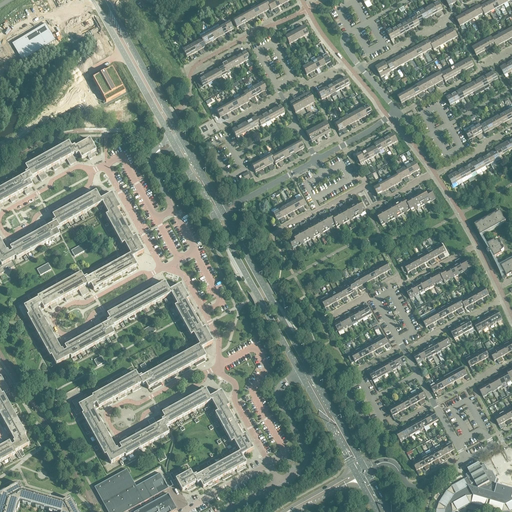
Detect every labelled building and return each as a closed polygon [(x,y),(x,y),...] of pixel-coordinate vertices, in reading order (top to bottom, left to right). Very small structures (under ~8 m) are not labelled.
[(281,6),(277,0),(273,0),(272,1),(278,12),(280,11),(278,8),(281,6)] [(287,7),(283,0),(277,0),(281,6),(283,5),(285,8),(287,7)] [(454,4),(451,0),(445,0),(451,10),(453,9),(451,5),(454,4)] [(500,9),(495,0),(492,0),(493,1),(490,3),(494,10),(498,8),(499,9),(500,9)] [(504,5),(501,0),(495,0),(500,9),(501,8),(501,7),(504,5)] [(278,12),(272,1),(267,4),(271,11),(274,10),(276,13),(278,12)] [(494,10),(490,3),(487,4),(485,1),(484,2),(490,14),(492,13),(491,12),(494,10)] [(271,11),(267,4),(266,2),(261,5),(265,12),(268,11),(270,14),(272,13),(271,11)] [(443,10),(439,2),(435,4),(434,3),(433,4),(440,16),(442,15),(440,12),(443,10)] [(490,14),(484,2),(482,3),(483,6),(481,8),(484,14),(485,16),(488,14),(489,15),(490,14)] [(440,16),(433,4),(432,5),(432,6),(429,8),(433,15),(436,14),(438,17),(440,16)] [(484,14),(481,8),(480,6),(477,8),(475,4),(473,5),(480,17),(481,17),(481,16),(484,14)] [(265,12),(261,5),(256,7),(262,18),(264,17),(262,14),(265,12)] [(480,17),(473,5),(471,6),(473,10),(470,11),(474,19),(478,17),(479,18),(480,17)] [(262,18),(256,7),(251,10),(256,18),(259,16),(260,19),(262,18)] [(430,21),(424,10),(423,8),(418,10),(419,13),(424,21),(426,19),(428,23),(430,21)] [(429,8),(424,10),(430,21),(432,20),(430,17),(433,15),(429,8)] [(474,19),(470,11),(467,13),(466,9),(464,10),(470,23),(472,22),(471,21),(474,19)] [(256,18),(251,10),(247,12),(253,23),(255,22),(253,19),(256,18)] [(424,21),(419,13),(418,10),(413,13),(414,15),(415,16),(421,27),(423,26),(421,22),(424,21)] [(470,23),(464,10),(462,11),(464,15),(461,16),(465,24),(468,22),(469,23),(470,23)] [(253,23),(247,12),(242,15),(246,23),(249,21),(251,25),(253,23)] [(246,23),(242,15),(237,18),(243,29),(245,28),(244,24),(246,23)] [(421,27),(415,16),(414,15),(409,17),(411,20),(415,28),(418,26),(420,29),(422,28),(421,27)] [(465,24),(461,16),(458,18),(456,15),(454,16),(460,27),(461,28),(462,27),(462,26),(465,24)] [(243,29),(237,18),(232,20),(237,28),(240,26),(242,30),(243,29)] [(412,34),(405,22),(406,21),(405,20),(400,23),(401,25),(406,33),(408,31),(410,35),(412,34)] [(411,20),(407,22),(407,21),(406,21),(405,22),(412,34),(414,33),(412,29),(415,28),(411,20)] [(233,30),(229,22),(224,25),(230,36),(232,35),(230,31),(233,30)] [(46,24),(12,44),(22,61),(56,41),(46,24)] [(230,36),(224,25),(219,27),(224,35),(226,34),(228,37),(230,36)] [(309,34),(304,26),(301,28),(299,25),(298,26),(304,37),(309,34)] [(406,33),(401,25),(398,27),(397,26),(396,27),(403,39),(405,38),(403,34),(406,33)] [(304,37),(298,26),(296,27),(297,30),(295,32),(299,39),(304,37)] [(458,37),(452,26),(449,27),(451,31),(449,32),(453,40),(456,38),(457,39),(458,38),(458,37)] [(224,35),(219,27),(215,30),(221,41),(223,40),(221,37),(224,35)] [(403,39),(396,27),(395,27),(395,29),(392,31),(396,38),(399,37),(401,40),(403,39)] [(221,41),(215,30),(210,33),(214,40),(217,39),(219,42),(221,41)] [(299,39),(295,32),(292,33),(290,30),(288,31),(294,42),(299,39)] [(453,40),(449,32),(446,34),(444,30),(442,31),(449,44),(450,43),(449,42),(453,40)] [(294,42),(288,31),(286,32),(288,35),(285,37),(289,45),(294,42)] [(396,38),(392,31),(389,32),(388,31),(387,32),(387,33),(393,44),(395,43),(393,40),(396,38)] [(449,44),(442,31),(440,33),(442,36),(439,38),(443,45),(447,43),(447,44),(449,44)] [(511,43),(511,41),(506,31),(504,31),(505,32),(502,34),(506,42),(509,40),(511,44),(511,43)] [(214,40),(210,33),(205,35),(211,47),(213,45),(211,42),(214,40)] [(506,42),(502,34),(498,36),(498,35),(496,36),(503,48),(505,47),(503,44),(506,42)] [(211,47),(205,35),(200,38),(201,40),(205,46),(205,45),(207,44),(209,48),(211,47)] [(443,45),(439,38),(436,39),(435,36),(433,37),(439,49),(441,48),(440,47),(443,45)] [(503,48),(496,36),(495,37),(496,38),(492,40),(495,46),(496,47),(499,46),(501,49),(503,48)] [(439,49),(433,37),(431,38),(433,41),(430,43),(433,49),(434,50),(437,49),(438,50),(439,49)] [(495,46),(492,40),(491,38),(488,40),(487,39),(486,39),(493,52),(495,50),(493,47),(495,46)] [(433,49),(430,43),(429,41),(426,43),(424,39),(422,40),(429,52),(430,52),(430,51),(433,49)] [(493,52),(486,39),(484,40),(485,41),(482,43),(486,51),(489,49),(491,53),(493,52)] [(206,47),(205,45),(205,46),(201,40),(197,42),(203,53),(205,52),(203,49),(206,47)] [(429,52),(422,40),(420,41),(422,45),(419,46),(423,54),(427,52),(428,53),(429,52)] [(203,53),(197,42),(192,45),(196,53),(199,51),(201,55),(203,53)] [(486,51),(482,43),(478,45),(478,44),(476,45),(483,57),(485,56),(483,52),(486,51)] [(423,54),(419,46),(416,48),(415,44),(413,46),(419,58),(421,57),(420,56),(423,54)] [(196,53),(192,45),(187,48),(193,59),(195,58),(193,54),(196,53)] [(483,57),(476,45),(475,45),(476,46),(472,48),(476,56),(479,54),(481,58),(483,57)] [(419,58),(413,46),(411,47),(413,50),(410,52),(414,59),(417,57),(418,58),(419,58)] [(193,59),(187,48),(182,50),(187,58),(189,56),(191,60),(193,59)] [(250,59),(246,52),(243,53),(241,50),(239,51),(245,62),(250,59)] [(414,59),(410,52),(407,53),(405,50),(403,51),(410,63),(411,62),(410,61),(414,59)] [(245,62),(239,51),(237,52),(239,56),(236,57),(240,65),(245,62)] [(410,63),(403,51),(401,52),(403,55),(400,57),(404,64),(408,62),(408,64),(410,63)] [(240,65),(236,57),(233,59),(231,55),(229,56),(235,67),(240,65)] [(330,62),(326,55),(321,58),(326,65),(328,64),(330,67),(332,66),(330,63),(330,62)] [(404,64),(400,57),(398,58),(396,55),(394,56),(400,68),(402,67),(401,66),(404,64)] [(235,67),(229,56),(227,57),(229,61),(226,62),(231,70),(235,67)] [(400,68),(394,56),(392,57),(394,60),(391,62),(395,70),(398,68),(399,69),(400,68)] [(326,65),(321,58),(317,60),(323,71),(325,70),(323,67),(326,65)] [(474,66),(470,59),(466,61),(466,60),(464,60),(471,73),(473,72),(471,68),(474,66)] [(231,70),(226,62),(223,64),(222,60),(220,61),(221,63),(226,73),(226,72),(231,70)] [(323,71),(317,60),(312,63),(316,70),(319,69),(321,72),(323,71)] [(395,70),(391,62),(388,64),(386,60),(384,61),(385,63),(391,73),(392,73),(392,71),(395,70)] [(471,73),(464,60),(463,61),(464,62),(460,64),(464,72),(467,70),(469,74),(471,73)] [(511,71),(511,67),(510,63),(507,65),(505,61),(503,62),(510,74),(511,74),(511,73),(511,71)] [(510,74),(503,62),(501,63),(503,67),(500,68),(504,76),(508,74),(509,75),(510,74)] [(226,73),(221,63),(219,64),(221,68),(218,69),(222,77),(227,74),(226,72),(226,73)] [(316,70),(312,63),(307,65),(313,76),(315,75),(313,72),(316,70)] [(391,73),(385,63),(375,68),(376,70),(374,71),(376,74),(378,73),(381,78),(391,73)] [(464,72),(460,64),(457,66),(456,65),(455,66),(462,78),(463,77),(462,73),(464,72)] [(313,76),(307,65),(302,68),(306,76),(309,74),(311,78),(313,76)] [(462,78),(455,66),(453,66),(454,68),(451,69),(455,77),(458,76),(460,79),(462,78)] [(222,77),(218,69),(215,71),(213,67),(211,69),(217,80),(222,77)] [(93,79),(94,82),(96,84),(97,86),(100,92),(101,93),(102,95),(104,98),(105,100),(106,102),(125,92),(112,68),(93,79)] [(498,80),(492,68),(492,69),(490,70),(492,73),(489,75),(493,82),(497,80),(497,82),(499,81),(498,80)] [(217,80),(211,69),(209,70),(211,73),(208,75),(213,82),(217,80)] [(455,77),(451,69),(447,71),(447,70),(445,71),(452,83),(454,82),(452,79),(455,77)] [(452,83),(445,71),(444,72),(445,73),(441,75),(444,81),(445,82),(448,81),(450,84),(452,83)] [(493,82),(489,75),(486,76),(484,72),(482,73),(489,86),(490,85),(490,84),(493,82)] [(213,82),(208,75),(206,76),(204,73),(202,74),(208,85),(213,82)] [(444,81),(441,75),(440,73),(437,75),(436,74),(435,74),(442,87),(444,86),(442,82),(444,81)] [(489,86),(482,73),(480,74),(482,78),(480,80),(485,90),(490,87),(489,86)] [(208,85),(202,74),(200,75),(202,78),(196,82),(200,89),(208,85)] [(442,87),(435,74),(434,75),(434,76),(431,78),(435,86),(438,84),(440,88),(442,87)] [(350,85),(346,77),(343,79),(341,75),(339,76),(345,88),(350,85)] [(345,88),(339,76),(337,77),(339,81),(336,82),(340,90),(345,88)] [(485,90),(480,80),(477,81),(474,77),(472,78),(480,93),(485,90)] [(435,86),(431,78),(427,80),(427,79),(425,80),(432,92),(434,91),(432,87),(435,86)] [(480,93),(472,78),(470,79),(473,83),(470,85),(474,93),(476,95),(480,93)] [(432,92),(425,80),(424,80),(425,82),(421,83),(425,91),(428,89),(430,93),(432,92)] [(340,90),(336,82),(333,84),(332,81),(330,82),(336,93),(340,90)] [(336,93),(330,82),(328,83),(330,86),(327,88),(331,95),(336,93)] [(267,90),(263,83),(258,85),(264,96),(266,95),(264,92),(267,90)] [(425,91),(421,83),(418,85),(417,84),(416,85),(423,97),(425,96),(423,93),(425,91)] [(474,93),(470,85),(467,87),(465,83),(463,84),(470,97),(471,96),(471,95),(474,93)] [(470,97),(463,84),(461,85),(463,89),(461,90),(465,98),(468,96),(469,97),(470,97)] [(257,95),(253,88),(251,85),(247,88),(248,90),(254,102),(256,100),(254,97),(257,95)] [(264,96),(258,85),(253,88),(257,95),(260,94),(262,98),(264,97),(264,96)] [(423,97),(416,85),(415,86),(415,87),(412,89),(416,96),(419,95),(421,98),(423,97)] [(331,95),(327,88),(324,89),(322,86),(320,87),(326,98),(331,95)] [(326,98),(320,87),(318,88),(320,91),(317,93),(321,101),(326,98)] [(465,98),(461,90),(458,92),(456,88),(454,90),(461,102),(462,101),(461,100),(465,98)] [(416,96),(412,89),(408,91),(408,89),(406,90),(413,102),(415,101),(413,98),(416,96)] [(254,102),(248,90),(243,93),(244,95),(248,101),(250,99),(252,103),(254,102)] [(413,102),(406,90),(405,91),(406,92),(402,94),(406,102),(409,100),(411,103),(413,102)] [(461,102),(454,90),(452,91),(454,94),(451,96),(455,103),(459,101),(459,102),(461,102)] [(315,103),(309,93),(306,94),(305,91),(300,94),(302,97),(299,98),(300,100),(305,108),(315,103)] [(406,102),(402,94),(399,96),(398,95),(397,95),(398,96),(397,97),(404,108),(404,107),(406,106),(404,103),(406,102)] [(455,103),(451,96),(448,97),(446,94),(445,95),(444,95),(450,106),(451,107),(452,106),(452,105),(455,103)] [(249,102),(248,101),(244,95),(240,97),(246,109),(248,107),(246,104),(249,102)] [(246,109),(240,97),(235,100),(239,108),(242,106),(244,110),(246,109)] [(305,108),(300,100),(299,98),(297,99),(295,97),(291,99),(292,102),(290,103),(295,113),(305,108)] [(236,114),(230,103),(229,100),(224,103),(225,105),(230,113),(232,112),(234,115),(236,114)] [(239,108),(235,100),(230,103),(236,114),(238,113),(236,109),(239,108)] [(285,113),(280,106),(278,107),(276,104),(274,105),(280,116),(285,113)] [(230,113),(225,105),(221,108),(227,119),(229,118),(227,115),(230,113)] [(280,116),(274,105),(272,106),(274,110),(271,111),(275,119),(280,116)] [(372,113),(368,106),(363,108),(367,116),(370,114),(372,118),(374,117),(372,113)] [(227,119),(221,108),(216,111),(220,118),(223,117),(225,120),(227,119)] [(367,116),(363,108),(358,111),(364,122),(366,121),(364,117),(367,116)] [(275,119),(271,111),(268,113),(266,109),(264,110),(270,121),(275,119)] [(270,121),(264,110),(262,111),(264,115),(261,116),(266,124),(270,121)] [(364,122),(358,111),(353,113),(358,121),(360,119),(362,123),(364,122)] [(510,125),(504,112),(502,113),(503,114),(500,116),(504,124),(507,122),(508,126),(510,125)] [(358,121),(353,113),(349,116),(355,127),(357,126),(355,123),(358,121)] [(260,125),(255,116),(254,114),(252,115),(254,118),(251,120),(255,127),(260,125)] [(266,124),(261,116),(259,118),(257,114),(255,116),(260,125),(261,127),(266,124)] [(355,127),(349,116),(344,119),(348,126),(351,125),(353,128),(355,127)] [(504,124),(500,116),(496,118),(495,117),(494,118),(501,130),(503,129),(501,125),(504,124)] [(255,127),(251,120),(248,121),(246,118),(244,119),(250,130),(255,127)] [(501,130),(494,118),(493,118),(493,119),(490,121),(494,129),(497,127),(499,131),(501,130)] [(250,130),(244,119),(242,120),(244,124),(241,125),(246,133),(250,130)] [(348,126),(344,119),(339,121),(345,132),(347,131),(345,128),(348,126)] [(345,132),(339,121),(334,124),(338,132),(341,130),(343,133),(345,132)] [(494,129),(490,121),(487,123),(486,122),(485,123),(491,135),(493,134),(491,131),(494,129)] [(331,133),(325,122),(316,128),(321,138),(324,137),(325,139),(330,137),(328,134),(331,133)] [(246,133),(241,125),(239,127),(237,123),(235,124),(241,135),(246,133)] [(491,135),(485,123),(483,124),(484,125),(481,126),(480,127),(484,133),(484,134),(487,133),(489,136),(491,135)] [(241,135),(235,124),(233,125),(235,129),(232,130),(236,138),(241,135)] [(481,139),(474,126),(473,125),(469,128),(470,130),(474,138),(477,136),(479,140),(481,139)] [(484,133),(480,127),(481,126),(480,125),(476,127),(476,126),(474,126),(481,139),(483,137),(481,134),(484,133)] [(321,138),(316,128),(306,133),(312,143),(314,142),(316,144),(320,142),(319,139),(321,138)] [(470,130),(467,132),(466,131),(465,132),(465,133),(471,144),(472,144),(473,143),(472,139),(474,138),(470,130)] [(398,142),(394,134),(391,136),(389,132),(387,133),(393,144),(398,142)] [(393,144),(387,133),(385,135),(387,138),(384,139),(388,147),(393,144)] [(388,147),(384,139),(381,141),(379,138),(377,139),(383,150),(388,147)] [(383,150),(377,139),(375,140),(377,143),(374,145),(375,147),(375,146),(379,152),(383,150)] [(96,152),(94,147),(90,140),(76,148),(75,146),(72,148),(75,155),(77,157),(79,156),(81,160),(87,156),(89,160),(96,157),(94,153),(96,152)] [(304,149),(300,141),(295,144),(301,155),(303,154),(301,150),(304,149)] [(75,155),(72,148),(71,147),(69,144),(69,143),(54,151),(61,163),(66,159),(70,166),(76,162),(73,156),(75,155)] [(508,152),(504,144),(501,146),(499,143),(497,144),(504,156),(506,155),(505,154),(508,152)] [(301,155),(295,144),(290,146),(295,154),(297,153),(299,156),(301,155)] [(504,156),(497,144),(496,145),(497,148),(494,150),(495,152),(496,151),(499,157),(502,155),(503,157),(504,156)] [(375,146),(375,147),(373,148),(371,145),(369,146),(375,157),(380,154),(379,152),(375,146)] [(295,154),(290,146),(286,149),(292,160),(292,161),(294,160),(292,156),(295,154)] [(375,157),(369,146),(367,147),(369,150),(366,152),(370,159),(375,157)] [(292,160),(286,149),(281,152),(285,159),(288,158),(290,162),(292,161),(292,160)] [(370,159),(366,152),(363,153),(361,150),(359,151),(366,162),(370,159)] [(499,157),(496,151),(495,152),(493,153),(491,150),(489,151),(496,163),(497,162),(496,161),(500,159),(499,157)] [(61,163),(54,151),(40,159),(46,171),(52,167),(54,171),(61,168),(58,164),(61,163)] [(366,162),(359,151),(357,152),(359,155),(356,157),(354,158),(356,162),(358,161),(361,165),(366,162)] [(496,163),(489,151),(487,152),(489,155),(486,157),(490,164),(494,162),(494,164),(496,163)] [(285,159),(281,152),(276,154),(283,166),(285,165),(282,161),(285,159)] [(275,163),(271,157),(272,157),(271,155),(270,155),(269,153),(264,156),(272,170),(274,169),(272,164),(274,163),(275,163)] [(283,166),(276,154),(272,157),(271,157),(275,163),(274,163),(275,165),(278,163),(281,167),(283,166)] [(490,164),(486,157),(483,158),(481,155),(479,156),(486,168),(487,167),(487,166),(490,164)] [(272,170),(264,156),(260,158),(261,160),(265,168),(268,167),(270,171),(272,170)] [(486,168),(479,156),(477,157),(479,160),(477,162),(481,170),(484,168),(485,169),(486,168)] [(265,168),(261,160),(260,158),(259,158),(255,160),(263,175),(265,174),(262,170),(265,168)] [(32,178),(38,175),(41,182),(48,178),(44,172),(46,171),(40,159),(25,167),(28,172),(27,173),(25,174),(26,175),(12,183),(18,195),(24,191),(26,195),(33,192),(30,188),(33,187),(30,181),(31,181),(33,180),(32,178)] [(263,175),(255,160),(250,163),(255,173),(258,172),(261,176),(263,175)] [(481,170),(477,162),(474,163),(472,160),(470,161),(477,173),(478,173),(477,172),(481,170)] [(477,173),(470,161),(468,162),(470,166),(467,167),(471,175),(475,173),(475,174),(477,173)] [(420,170),(416,162),(411,165),(417,176),(419,175),(417,172),(420,170)] [(417,176),(411,165),(406,168),(410,175),(413,174),(415,177),(417,176)] [(471,175),(467,167),(464,169),(462,165),(461,166),(468,179),(472,177),(471,175)] [(468,179),(461,166),(459,167),(460,171),(458,172),(463,182),(468,179)] [(410,175),(406,168),(401,170),(407,181),(409,180),(407,177),(410,175)] [(407,181),(401,170),(396,173),(397,175),(401,181),(403,179),(405,183),(407,181)] [(253,178),(250,173),(249,171),(242,176),(245,181),(250,179),(250,180),(253,178)] [(463,182),(458,172),(455,174),(453,171),(451,172),(458,185),(463,182)] [(458,185),(451,172),(449,173),(451,176),(448,178),(452,186),(451,186),(452,188),(458,185)] [(402,182),(401,181),(397,175),(393,177),(397,185),(400,183),(402,187),(404,186),(402,182)] [(397,185),(393,177),(388,180),(394,191),(396,190),(394,187),(397,185)] [(394,191),(388,180),(383,183),(387,190),(390,189),(392,192),(394,191)] [(18,195),(12,183),(0,189),(0,194),(4,202),(10,199),(12,203),(18,200),(16,196),(18,195)] [(387,190),(383,183),(378,185),(385,196),(386,195),(385,192),(387,190)] [(385,196),(378,185),(373,188),(378,196),(381,194),(383,197),(385,196)] [(436,199),(432,193),(430,189),(427,190),(429,193),(427,195),(431,202),(436,199)] [(431,202),(427,195),(425,191),(422,193),(421,190),(419,191),(421,194),(420,194),(426,204),(431,202)] [(120,209),(114,198),(112,194),(101,200),(96,192),(90,195),(88,191),(82,194),(85,198),(82,200),(88,212),(102,204),(108,215),(109,215),(117,210),(120,209)] [(426,204),(420,194),(418,191),(416,192),(418,195),(416,197),(421,207),(426,204)] [(421,207),(416,197),(413,198),(411,195),(410,196),(411,199),(417,210),(421,207)] [(417,210),(411,199),(410,199),(409,196),(407,197),(409,200),(406,202),(411,210),(410,210),(412,212),(417,210)] [(305,205),(301,198),(296,200),(302,211),(304,210),(302,207),(305,205)] [(411,210),(406,202),(405,200),(402,201),(401,198),(399,199),(401,202),(400,203),(406,213),(410,210),(411,210)] [(88,212),(82,200),(76,203),(73,199),(68,202),(70,206),(67,208),(73,220),(88,212)] [(302,211),(296,200),(292,203),(296,211),(299,209),(300,213),(302,211)] [(365,212),(359,202),(357,203),(355,200),(353,201),(355,204),(355,205),(360,215),(365,212)] [(406,213),(400,203),(398,200),(396,201),(398,204),(395,205),(401,216),(406,213)] [(360,215),(355,205),(354,205),(352,202),(351,203),(352,206),(350,207),(356,218),(360,215)] [(296,211),(292,203),(287,206),(290,212),(293,217),(295,216),(293,212),(296,211)] [(401,216),(395,205),(393,207),(391,204),(389,204),(391,207),(391,208),(396,218),(401,216)] [(396,218),(391,208),(390,208),(389,205),(387,206),(388,209),(386,210),(387,212),(392,221),(396,218)] [(290,212),(287,206),(282,208),(286,216),(289,214),(291,218),(293,217),(290,212)] [(356,218),(350,207),(347,209),(346,206),(344,207),(345,210),(351,220),(356,218)] [(59,227),(67,223),(73,220),(67,208),(61,211),(59,207),(54,210),(56,214),(52,216),(55,221),(54,222),(52,223),(53,224),(48,227),(44,221),(38,224),(42,230),(39,232),(46,244),(60,236),(57,231),(58,230),(60,229),(59,227)] [(351,220),(345,210),(343,207),(341,208),(343,211),(340,212),(346,223),(351,220)] [(286,216),(282,208),(277,211),(283,222),(285,221),(284,217),(286,216)] [(392,221),(387,212),(386,210),(383,212),(382,209),(380,210),(382,213),(381,213),(387,223),(392,221)] [(125,225),(122,219),(126,216),(123,211),(119,213),(117,210),(109,215),(108,215),(106,216),(114,231),(125,225)] [(387,223),(381,213),(379,210),(377,211),(379,214),(376,216),(382,226),(387,223)] [(283,222),(277,211),(272,214),(277,221),(280,220),(281,223),(283,222)] [(346,223),(340,212),(338,214),(336,211),(334,212),(336,215),(341,225),(346,223)] [(480,236),(506,222),(500,211),(499,212),(497,213),(496,214),(493,216),(492,216),(489,218),(487,219),(486,220),(483,222),(482,221),(480,222),(480,223),(479,223),(476,225),(475,226),(480,236)] [(341,225),(336,215),(335,215),(333,212),(332,213),(333,216),(331,218),(335,226),(336,228),(341,225)] [(335,226),(331,218),(330,216),(327,217),(325,214),(324,215),(325,218),(331,229),(335,226)] [(331,229),(325,218),(325,219),(323,216),(321,216),(323,219),(320,221),(326,231),(331,229)] [(326,231),(320,221),(318,222),(316,219),(314,220),(316,223),(316,224),(321,234),(326,231)] [(321,234),(316,224),(315,224),(313,221),(312,222),(313,225),(311,226),(317,237),(321,234)] [(133,239),(130,233),(134,231),(131,225),(127,228),(125,225),(114,231),(122,246),(125,244),(124,244),(133,239)] [(317,237),(311,226),(308,228),(307,225),(305,225),(306,229),(312,239),(317,237)] [(312,239),(306,229),(304,226),(302,227),(304,230),(301,231),(307,242),(312,239)] [(307,242),(301,231),(299,233),(297,230),(295,231),(297,234),(302,244),(307,242)] [(46,244),(39,232),(33,235),(31,231),(26,234),(28,238),(25,240),(31,252),(46,244)] [(302,244),(297,234),(296,234),(295,231),(293,232),(294,235),(292,237),(293,240),(294,240),(298,247),(302,244)] [(16,258),(12,252),(10,248),(6,250),(5,248),(0,240),(2,239),(0,236),(0,274),(6,271),(5,269),(8,267),(9,270),(14,267),(12,262),(11,262),(11,261),(16,258)] [(133,258),(144,252),(136,237),(133,239),(124,244),(125,244),(129,252),(131,255),(116,263),(123,275),(128,271),(130,275),(137,272),(135,268),(137,266),(133,258)] [(31,252),(25,240),(19,243),(17,239),(11,242),(13,246),(10,248),(12,252),(16,258),(16,260),(31,252)] [(298,247),(294,240),(293,240),(291,241),(291,240),(287,242),(288,245),(289,244),(293,250),(298,247)] [(504,249),(504,248),(503,247),(503,246),(502,244),(502,243),(500,242),(499,241),(498,241),(497,241),(496,242),(495,242),(495,241),(494,241),(492,243),(487,245),(486,246),(489,251),(488,251),(487,252),(487,253),(488,254),(489,254),(490,254),(493,259),(494,258),(499,255),(501,254),(502,254),(501,254),(501,252),(502,252),(503,252),(503,251),(503,250),(504,250),(504,249)] [(84,244),(71,251),(75,257),(87,250),(84,244)] [(446,252),(442,244),(437,247),(443,259),(445,258),(443,254),(446,252)] [(443,259),(437,247),(432,250),(436,258),(439,256),(441,260),(443,259)] [(436,258),(432,250),(427,252),(434,264),(436,263),(434,259),(436,258)] [(434,264),(427,252),(423,255),(427,263),(429,261),(431,265),(434,264)] [(427,263),(423,255),(418,258),(424,269),(426,268),(424,264),(427,263)] [(473,267),(467,255),(464,257),(466,261),(464,262),(468,270),(473,267)] [(424,269),(418,258),(413,260),(417,268),(420,267),(422,270),(424,269)] [(417,268),(413,260),(408,263),(415,274),(417,273),(415,270),(417,268)] [(468,270),(464,262),(461,263),(459,260),(457,261),(464,272),(468,270)] [(511,260),(500,268),(498,269),(503,279),(507,277),(511,274),(511,260)] [(464,272),(457,261),(455,262),(457,266),(454,267),(459,275),(464,272)] [(393,274),(387,262),(382,265),(386,273),(388,271),(391,275),(393,274)] [(123,275),(116,263),(102,271),(108,282),(114,279),(116,283),(122,279),(120,276),(123,275)] [(415,274),(408,263),(404,265),(403,264),(399,266),(403,272),(406,270),(408,273),(411,272),(413,276),(415,274)] [(37,270),(40,276),(51,270),(48,264),(37,270)] [(386,273),(382,265),(377,268),(383,279),(386,278),(383,274),(386,273)] [(459,275),(454,267),(452,269),(450,265),(448,266),(454,278),(459,275)] [(454,278),(448,266),(445,267),(447,271),(445,272),(449,280),(454,278)] [(383,279),(377,268),(372,270),(377,278),(379,277),(381,281),(383,279)] [(449,280),(445,272),(442,274),(439,268),(437,269),(444,281),(443,281),(444,283),(449,280)] [(444,281),(437,269),(435,271),(437,274),(434,276),(439,284),(443,281),(444,281)] [(377,278),(372,270),(367,273),(374,284),(376,283),(374,280),(377,278)] [(108,288),(106,284),(108,282),(102,271),(88,279),(87,277),(84,279),(81,274),(67,282),(73,293),(79,290),(82,297),(89,293),(85,287),(87,286),(88,287),(91,285),(94,291),(100,287),(102,291),(108,288)] [(374,284),(367,273),(363,275),(367,283),(370,282),(372,286),(374,284)] [(439,284),(434,276),(432,277),(430,274),(428,275),(434,286),(439,284)] [(367,283),(363,275),(358,278),(364,290),(367,289),(365,285),(367,283)] [(434,286),(428,275),(425,276),(428,280),(425,281),(429,289),(434,286)] [(364,290),(358,278),(353,281),(358,289),(360,287),(362,291),(364,290)] [(429,289),(425,281),(423,282),(420,279),(418,280),(425,292),(429,289)] [(425,292),(418,280),(416,281),(418,285),(416,286),(420,294),(425,292)] [(355,290),(358,289),(353,281),(348,283),(356,297),(358,295),(355,290)] [(73,293),(67,282),(52,290),(58,301),(64,298),(66,302),(73,298),(71,295),(73,293)] [(189,300),(181,285),(170,291),(165,283),(159,286),(157,282),(151,285),(154,289),(151,291),(157,302),(171,295),(174,300),(177,306),(178,306),(186,301),(189,300)] [(356,297),(348,283),(349,285),(345,288),(349,296),(352,294),(354,298),(356,297)] [(420,294),(416,286),(413,288),(411,284),(409,285),(415,297),(420,294)] [(415,297),(409,285),(407,286),(409,290),(406,292),(410,300),(415,297)] [(349,296),(345,288),(340,290),(346,302),(349,301),(347,297),(349,296)] [(491,299),(485,288),(480,290),(484,298),(486,297),(489,301),(491,299)] [(58,301),(52,290),(37,298),(38,299),(44,309),(50,306),(52,310),(58,306),(56,303),(58,301)] [(157,302),(151,291),(145,294),(142,290),(137,293),(139,297),(136,299),(143,310),(157,302)] [(346,302),(340,290),(335,293),(340,301),(342,299),(344,303),(346,302)] [(484,298),(480,290),(475,293),(481,305),(484,303),(481,300),(484,298)] [(340,301),(335,293),(331,296),(337,307),(339,306),(337,302),(340,301)] [(481,305),(475,293),(470,296),(475,303),(477,302),(479,306),(481,305)] [(337,307),(331,296),(326,298),(330,306),(333,305),(335,308),(337,307)] [(475,303),(470,296),(466,298),(472,310),(474,309),(472,305),(475,303)] [(143,310),(136,299),(130,302),(128,298),(123,301),(125,305),(122,307),(128,318),(143,310)] [(330,306),(326,298),(321,301),(327,312),(330,311),(328,307),(330,306)] [(472,310),(466,298),(461,301),(464,307),(465,309),(468,307),(470,311),(472,310)] [(44,319),(42,316),(40,312),(44,309),(38,299),(24,307),(29,315),(27,316),(38,337),(50,330),(47,325),(48,324),(46,319),(44,319)] [(464,307),(461,301),(460,299),(455,302),(461,313),(464,312),(461,308),(464,307)] [(203,322),(200,316),(196,319),(194,316),(191,310),(195,307),(192,302),(188,304),(186,301),(178,306),(177,306),(175,307),(191,336),(194,335),(193,335),(202,330),(199,324),(203,322)] [(461,313),(455,302),(450,304),(454,312),(457,311),(459,315),(461,313)] [(372,315),(366,303),(363,305),(365,308),(363,310),(367,318),(372,315)] [(454,312),(450,304),(445,307),(452,319),(454,317),(452,314),(454,312)] [(114,326),(122,322),(128,318),(122,307),(116,310),(114,306),(108,309),(111,313),(107,315),(110,320),(107,322),(108,323),(102,326),(98,319),(93,322),(97,329),(94,331),(100,342),(115,334),(112,329),(115,328),(114,326)] [(367,318),(363,310),(360,311),(358,307),(356,308),(363,320),(367,318)] [(452,319),(445,307),(441,310),(445,317),(448,316),(450,320),(452,319)] [(363,320),(356,308),(354,310),(356,313),(354,315),(358,323),(363,320)] [(502,320),(496,308),(494,310),(496,313),(493,315),(498,323),(502,320)] [(445,317),(441,310),(436,312),(442,324),(445,322),(443,319),(445,317)] [(442,324),(436,312),(431,315),(436,323),(438,321),(440,325),(442,324)] [(358,323),(354,315),(351,316),(349,313),(347,314),(353,325),(358,323)] [(498,323),(493,315),(491,316),(489,313),(486,314),(493,325),(498,323)] [(353,325),(347,314),(345,315),(347,319),(344,320),(348,328),(353,325)] [(493,325),(486,314),(484,315),(486,319),(484,320),(488,328),(493,325)] [(436,323),(431,315),(427,317),(433,329),(435,328),(433,324),(436,323)] [(433,329),(427,317),(422,320),(426,328),(429,326),(431,330),(433,329)] [(474,329),(470,321),(467,317),(465,319),(467,322),(465,324),(469,332),(474,329)] [(348,328),(344,320),(342,321),(340,318),(337,319),(344,331),(348,328)] [(488,328),(484,320),(481,321),(479,318),(477,319),(483,331),(488,328)] [(344,331),(337,319),(335,320),(337,324),(334,325),(339,333),(344,331)] [(483,331),(477,319),(475,320),(477,324),(474,325),(478,333),(483,331)] [(469,332),(465,324),(462,325),(460,321),(458,323),(464,334),(469,332)] [(464,334),(458,323),(455,324),(458,328),(455,329),(459,337),(464,334)] [(152,325),(144,330),(147,336),(156,331),(152,325)] [(459,337),(455,329),(453,330),(450,327),(448,328),(454,340),(459,337)] [(202,349),(213,343),(205,328),(202,330),(193,335),(194,335),(200,346),(186,354),(192,365),(197,362),(199,366),(206,362),(204,359),(206,357),(202,349)] [(60,348),(58,345),(55,339),(56,338),(53,333),(52,334),(50,330),(38,337),(48,354),(50,357),(51,357),(56,365),(70,357),(65,347),(61,349),(60,348)] [(100,342),(94,331),(88,334),(86,330),(80,333),(82,337),(79,339),(86,350),(100,342)] [(451,346),(445,334),(442,336),(444,340),(442,341),(446,349),(451,346)] [(391,348),(384,336),(379,339),(384,347),(386,345),(388,349),(391,348)] [(86,350),(79,339),(73,342),(71,338),(66,341),(68,345),(65,347),(70,357),(71,359),(86,350)] [(384,347),(379,339),(374,342),(381,353),(383,352),(381,348),(384,347)] [(446,349),(442,341),(439,342),(437,339),(435,340),(442,351),(446,349)] [(442,351),(435,340),(433,341),(435,345),(432,346),(437,354),(442,351)] [(381,353),(374,342),(370,344),(374,352),(377,351),(379,354),(381,353)] [(374,352),(370,344),(365,347),(371,358),(374,357),(372,353),(374,352)] [(437,354),(432,346),(430,348),(428,344),(426,345),(432,357),(437,354)] [(432,357),(426,345),(423,346),(426,350),(423,351),(427,359),(432,357)] [(511,357),(504,346),(499,348),(504,356),(506,355),(508,359),(511,357)] [(371,358),(365,347),(360,349),(365,357),(367,356),(369,360),(371,358)] [(504,356),(499,348),(495,351),(501,363),(503,361),(501,358),(504,356)] [(365,357),(360,349),(356,352),(362,364),(364,362),(362,359),(365,357)] [(427,359),(423,351),(421,353),(418,349),(416,350),(423,362),(427,359)] [(423,362),(416,350),(414,351),(416,355),(413,357),(418,365),(423,362)] [(492,361),(485,350),(480,352),(485,360),(487,359),(489,362),(492,361)] [(501,363),(495,351),(490,354),(494,362),(497,360),(499,364),(501,363)] [(362,364),(356,352),(351,354),(350,353),(347,355),(350,361),(353,359),(355,363),(358,361),(360,365),(362,364)] [(485,360),(480,352),(475,355),(482,366),(484,365),(482,362),(485,360)] [(192,365),(186,354),(171,362),(177,373),(183,370),(185,374),(191,370),(189,367),(192,365)] [(407,364),(403,356),(400,357),(398,354),(396,355),(402,366),(407,364)] [(402,366),(396,355),(393,356),(395,360),(393,361),(397,369),(402,366)] [(482,366),(475,355),(471,357),(475,365),(478,364),(480,368),(482,366)] [(97,366),(104,363),(101,357),(94,360),(97,366)] [(475,365),(471,357),(466,360),(472,372),(475,370),(473,367),(475,365)] [(397,369),(393,361),(390,362),(388,359),(386,360),(393,372),(397,369)] [(393,372),(386,360),(384,361),(386,365),(384,366),(388,374),(393,372)] [(177,373),(171,362),(157,370),(163,381),(169,378),(171,382),(177,378),(175,375),(177,373)] [(388,374),(384,366),(381,368),(379,364),(377,365),(383,377),(388,374)] [(383,377),(377,365),(375,366),(377,370),(374,372),(378,379),(383,377)] [(469,379),(463,367),(458,370),(462,378),(465,377),(467,380),(469,379)] [(511,380),(504,368),(502,370),(505,375),(502,377),(507,384),(511,382),(511,380)] [(378,379),(374,372),(372,373),(369,369),(367,371),(373,382),(378,379)] [(161,383),(163,381),(157,370),(142,378),(141,376),(139,378),(136,373),(121,381),(128,392),(133,389),(135,392),(141,388),(140,386),(142,384),(143,386),(145,384),(148,389),(154,386),(156,390),(163,387),(161,383)] [(462,378),(458,370),(453,373),(460,384),(462,383),(460,379),(462,378)] [(460,384),(453,373),(449,375),(453,383),(456,382),(458,386),(460,384)] [(507,384),(502,377),(500,378),(498,374),(496,375),(502,387),(507,384)] [(4,395),(10,392),(1,375),(0,376),(0,375),(0,420),(2,419),(3,421),(15,415),(5,398),(4,395)] [(453,383),(449,375),(444,378),(450,390),(453,388),(450,385),(453,383)] [(502,387),(496,375),(493,377),(496,380),(493,382),(497,390),(502,387)] [(450,390),(444,378),(439,381),(444,388),(446,387),(448,391),(450,390)] [(497,390),(493,382),(491,383),(488,379),(486,381),(493,392),(497,390)] [(128,392),(121,381),(107,389),(113,400),(119,397),(121,401),(127,397),(125,394),(128,392)] [(444,388),(439,381),(434,383),(441,395),(443,394),(441,390),(444,388)] [(493,392),(486,381),(484,382),(486,386),(484,387),(488,395),(493,392)] [(441,395),(434,383),(430,386),(434,394),(437,392),(439,396),(441,395)] [(488,395),(484,387),(481,388),(479,385),(477,386),(483,398),(488,395)] [(113,400),(107,389),(92,397),(93,398),(99,408),(104,405),(106,409),(113,405),(111,402),(113,400)] [(229,406),(221,392),(210,398),(205,390),(199,393),(197,389),(192,392),(194,396),(191,398),(197,409),(212,401),(213,404),(214,407),(218,412),(218,413),(227,408),(229,406)] [(423,405),(417,393),(415,390),(411,393),(412,396),(416,404),(419,402),(421,406),(423,405)] [(426,398),(422,390),(417,393),(423,405),(425,403),(423,400),(426,398)] [(100,417),(99,418),(95,413),(94,411),(99,408),(93,398),(86,402),(83,396),(79,398),(79,399),(77,400),(77,399),(72,402),(76,409),(73,411),(76,416),(82,412),(83,414),(82,415),(84,418),(93,436),(105,429),(102,424),(103,423),(100,417)] [(416,404),(412,396),(407,398),(414,410),(416,409),(414,405),(416,404)] [(197,409),(191,398),(185,401),(183,397),(177,400),(180,404),(177,406),(183,417),(197,409)] [(414,410),(407,398),(403,401),(407,409),(409,407),(412,411),(414,410)] [(407,409),(403,401),(398,403),(404,415),(407,414),(404,410),(407,409)] [(404,415),(398,403),(393,406),(398,414),(400,413),(402,416),(404,415)] [(168,425),(177,421),(183,417),(177,406),(171,409),(168,405),(163,408),(165,412),(162,414),(165,419),(164,419),(162,420),(162,422),(157,425),(153,418),(148,421),(151,428),(148,430),(155,441),(169,433),(166,428),(169,427),(168,425)] [(398,414),(393,406),(388,409),(395,420),(397,419),(395,415),(398,414)] [(234,422),(232,418),(231,416),(236,414),(233,409),(228,411),(227,408),(218,413),(218,412),(215,414),(223,429),(234,422)] [(439,421),(432,409),(430,411),(432,414),(429,416),(434,424),(439,421)] [(434,424),(429,416),(427,417),(425,413),(422,415),(429,426),(434,424)] [(510,424),(504,413),(499,415),(504,423),(506,422),(508,426),(510,424)] [(26,436),(25,433),(15,415),(3,421),(7,427),(4,428),(8,435),(10,433),(14,440),(10,442),(15,453),(17,452),(30,445),(25,436),(26,436)] [(429,426),(422,415),(420,416),(422,420),(420,421),(424,429),(429,426)] [(504,423),(499,415),(494,418),(501,430),(503,428),(501,425),(504,423)] [(424,429),(420,421),(417,422),(415,419),(413,420),(419,432),(424,429)] [(419,432),(413,420),(411,421),(413,425),(410,426),(415,434),(419,432)] [(242,436),(239,431),(243,429),(240,423),(236,425),(234,422),(223,429),(231,443),(234,442),(234,441),(242,437),(242,436)] [(415,434),(410,426),(408,428),(406,424),(404,425),(410,437),(415,434)] [(410,437),(404,425),(401,426),(403,430),(401,432),(405,439),(410,437)] [(119,446),(115,448),(114,446),(110,438),(111,437),(108,432),(107,433),(105,429),(93,436),(103,453),(105,456),(106,456),(111,464),(125,456),(119,446)] [(155,441),(148,430),(142,433),(140,429),(135,432),(137,436),(134,438),(140,449),(155,441)] [(405,439),(401,432),(398,433),(396,429),(394,431),(400,442),(405,439)] [(242,456),(253,450),(245,435),(242,436),(242,437),(234,441),(234,442),(238,450),(240,453),(225,461),(232,472),(238,469),(240,473),(246,469),(244,466),(247,464),(242,456)] [(140,449),(134,438),(128,441),(126,437),(120,440),(123,444),(119,446),(125,456),(126,457),(140,449)] [(15,453),(10,442),(4,446),(1,441),(0,442),(0,458),(2,462),(16,454),(15,453)] [(457,454),(450,442),(445,445),(450,453),(452,452),(454,455),(457,454)] [(450,453),(445,445),(441,448),(447,459),(449,458),(447,454),(450,453)] [(447,459),(441,448),(436,450),(440,458),(443,457),(445,461),(447,459)] [(440,458),(436,450),(431,453),(438,465),(440,463),(438,460),(440,458)] [(438,465),(431,453),(427,456),(431,463),(433,462),(436,466),(438,465)] [(431,463),(427,456),(422,458),(428,470),(430,469),(428,465),(431,463)] [(428,470),(422,458),(417,461),(421,469),(424,467),(426,471),(428,470)] [(232,472),(225,461),(211,469),(217,480),(223,477),(225,481),(232,477),(230,473),(232,472)] [(421,469),(417,461),(412,464),(419,475),(421,474),(419,470),(421,469)] [(496,478),(493,473),(493,472),(491,472),(488,471),(484,465),(481,467),(479,464),(468,470),(470,473),(466,475),(467,478),(469,480),(471,485),(475,483),(478,488),(478,489),(485,485),(487,488),(495,484),(496,480),(496,479),(496,478)] [(211,469),(197,477),(201,484),(203,488),(209,485),(212,490),(218,486),(215,481),(217,480),(211,469)] [(168,489),(160,473),(136,487),(127,470),(94,488),(107,511),(126,511),(166,490),(168,489)] [(201,484),(197,477),(196,475),(193,477),(190,472),(176,480),(182,491),(188,488),(191,493),(197,490),(194,484),(196,483),(198,486),(201,484)] [(511,489),(497,485),(495,484),(487,488),(485,485),(478,489),(478,488),(475,483),(471,485),(469,480),(466,482),(465,479),(452,486),(447,491),(439,503),(437,510),(436,511),(455,511),(458,511),(470,504),(472,504),(474,504),(486,508),(486,505),(489,506),(488,508),(500,511),(506,511),(510,511),(511,510),(511,489)] [(77,511),(70,499),(63,503),(51,499),(50,497),(48,498),(38,495),(37,494),(35,495),(24,491),(20,484),(0,495),(0,511),(77,511)] [(172,511),(177,509),(168,494),(135,511),(172,511)]
